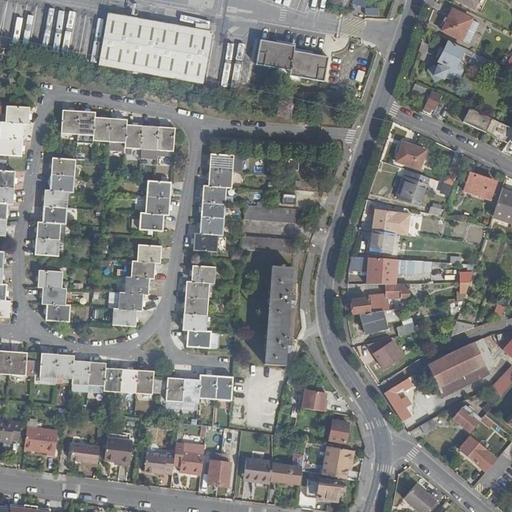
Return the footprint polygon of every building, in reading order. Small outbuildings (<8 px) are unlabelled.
[(353,0),(352,4),(364,9),(366,0),(353,0)] [(479,0),(457,0),(475,9),(479,0)] [(377,10),(364,9),(364,17),(377,17),(377,10)] [(472,19),(454,10),(443,30),(461,40),(461,39),(468,43),(479,24),(471,20),(472,19)] [(98,66),(202,84),(210,34),(107,16),(98,66)] [(225,84),(249,87),(254,44),(230,41),(225,84)] [(293,52),(293,48),(259,41),(255,66),(289,73),(289,77),(323,83),(328,59),(293,52)] [(464,50),(448,42),(439,61),(442,64),(438,67),(435,65),(427,69),(435,83),(445,78),(453,82),(453,79),(458,78),(463,71),(461,64),(458,62),(464,50)] [(489,60),(474,52),(470,61),(484,69),(489,60)] [(427,88),(412,81),(410,86),(424,93),(427,88)] [(435,110),(442,95),(433,90),(424,109),(429,111),(430,108),(435,110)] [(6,108),(5,115),(5,124),(24,125),(29,126),(31,109),(6,108)] [(509,139),(511,135),(511,128),(469,108),(463,121),(507,142),(509,139)] [(76,137),(78,113),(63,112),(62,136),(76,137)] [(93,138),(95,119),(95,114),(78,113),(76,137),(93,138)] [(109,144),(111,120),(95,119),(93,138),(94,142),(109,144)] [(125,145),(127,127),(127,122),(111,120),(109,144),(125,145)] [(24,125),(5,124),(0,123),(0,128),(0,139),(23,141),(24,125)] [(142,151),(143,128),(127,127),(125,145),(125,149),(142,151)] [(158,152),(160,130),(143,128),(142,151),(158,152)] [(175,131),(160,130),(158,152),(174,154),(175,131)] [(0,156),(22,158),(23,141),(0,139),(0,156)] [(428,151),(408,144),(403,155),(399,153),(397,161),(421,169),(428,151)] [(213,156),(212,172),(235,173),(237,158),(213,156)] [(51,176),(74,178),(75,161),(51,160),(51,176)] [(298,172),(298,161),(290,161),(289,171),(298,172)] [(454,186),(460,168),(453,166),(447,183),(454,186)] [(430,177),(408,170),(399,198),(420,205),(430,177)] [(16,174),(0,172),(0,188),(14,190),(16,174)] [(235,173),(212,172),(211,188),(229,189),(234,190),(235,173)] [(496,182),(470,174),(463,191),(490,200),(496,182)] [(50,193),(67,194),(73,194),(74,178),(51,176),(50,193)] [(147,200),(170,202),(171,185),(148,183),(147,200)] [(449,195),(451,185),(441,183),(439,194),(449,195)] [(14,190),(0,188),(0,204),(8,205),(13,206),(14,190)] [(229,189),(211,188),(206,188),(204,204),(227,206),(229,189)] [(493,218),(511,224),(511,222),(511,195),(502,192),(493,218)] [(43,208),(66,209),(67,194),(50,193),(44,193),(43,208)] [(296,206),(297,196),(283,195),(282,206),(296,206)] [(169,218),(170,202),(147,200),(146,216),(163,217),(169,218)] [(227,206),(204,204),(203,220),(226,222),(227,206)] [(443,217),(446,209),(432,206),(430,214),(443,217)] [(298,211),(248,207),(247,220),(297,224),(298,211)] [(377,209),(374,230),(375,230),(397,233),(407,235),(411,209),(398,207),(397,213),(377,209)] [(42,224),(60,226),(65,226),(66,209),(43,208),(42,224)] [(162,233),(163,217),(146,216),(140,215),(140,232),(162,233)] [(226,222),(203,220),(202,237),(220,238),(225,238),(226,222)] [(36,240),(59,242),(60,226),(42,224),(37,224),(36,240)] [(397,233),(375,230),(372,250),(394,254),(397,233)] [(296,239),(246,235),(244,251),(295,254),(296,239)] [(220,238),(202,237),(196,237),(195,252),(202,253),(218,254),(220,238)] [(58,258),(59,242),(36,240),(35,256),(58,258)] [(137,265),(155,266),(160,266),(161,250),(138,249),(137,265)] [(353,257),(349,270),(368,272),(368,286),(388,286),(398,286),(398,274),(412,274),(412,261),(353,257)] [(154,282),(155,266),(137,265),(133,264),(132,280),(149,281),(154,282)] [(292,268),(272,267),(265,364),(285,365),(286,346),(291,346),(292,341),(286,341),(289,302),(294,302),(295,297),(290,297),(292,268)] [(193,284),(211,286),(216,286),(217,271),(194,269),(193,284)] [(469,282),(473,272),(461,272),(460,282),(469,282)] [(43,289),(61,291),(62,275),(39,273),(37,289),(43,289)] [(149,297),(149,281),(132,280),(126,280),(125,295),(143,297),(149,297)] [(456,302),(463,301),(469,282),(460,282),(460,290),(456,290),(456,302)] [(210,302),(211,286),(193,284),(188,284),(187,300),(210,302)] [(354,299),(354,316),(363,314),(381,312),(403,309),(403,299),(410,298),(410,286),(398,286),(388,286),(387,297),(371,297),(371,299),(354,299)] [(67,291),(61,291),(43,289),(42,305),(47,306),(66,307),(67,291)] [(142,313),(143,297),(125,295),(119,295),(118,311),(136,312),(142,313)] [(495,310),(502,313),(506,302),(499,299),(495,310)] [(209,318),(210,302),(187,300),(186,316),(209,318)] [(6,303),(0,302),(0,318),(10,319),(10,303),(6,303)] [(70,308),(66,307),(47,306),(45,322),(69,323),(70,308)] [(86,307),(84,322),(92,323),(95,308),(86,307)] [(135,329),(136,312),(118,311),(113,311),(112,327),(135,329)] [(381,312),(363,314),(366,333),(384,329),(381,312)] [(208,334),(209,318),(186,316),(184,332),(189,333),(208,334)] [(399,335),(414,332),(411,324),(397,327),(399,335)] [(212,335),(208,334),(189,333),(189,349),(211,351),(212,335)] [(390,338),(367,343),(383,369),(402,356),(390,338)] [(488,374),(485,365),(494,361),(483,339),(446,356),(420,370),(424,378),(432,374),(443,397),(461,387),(488,374)] [(13,352),(0,351),(0,374),(12,375),(13,352)] [(29,354),(13,352),(12,375),(28,376),(29,354)] [(35,376),(59,379),(60,356),(44,355),(44,362),(36,362),(35,376)] [(60,356),(59,379),(75,380),(77,362),(77,357),(60,356)] [(77,362),(75,380),(75,386),(91,387),(92,363),(77,362)] [(92,363),(91,387),(107,388),(108,371),(108,365),(92,363)] [(108,371),(107,388),(106,394),(122,395),(124,372),(108,371)] [(124,372),(122,395),(139,396),(141,374),(124,372)] [(141,374),(139,396),(155,397),(156,375),(141,374)] [(200,400),(216,400),(218,377),(202,376),(202,381),(200,400)] [(216,400),(233,402),(235,378),(218,377),(216,400)] [(410,416),(406,409),(411,405),(406,396),(400,399),(396,392),(402,388),(404,391),(413,385),(408,378),(383,393),(401,421),(410,416)] [(168,402),(184,403),(186,380),(170,379),(168,402)] [(200,404),(200,400),(202,381),(186,380),(184,403),(200,404)] [(495,402),(501,394),(493,387),(484,392),(495,402)] [(328,394),(306,390),(303,408),(327,412),(328,405),(326,404),(328,394)] [(472,429),(481,418),(475,412),(476,410),(471,405),(469,407),(466,405),(462,407),(453,417),(470,432),(472,429)] [(509,434),(485,414),(481,418),(472,429),(484,440),(494,427),(506,437),(509,434)] [(434,419),(421,426),(425,433),(438,426),(434,419)] [(16,441),(18,424),(0,421),(0,441),(11,443),(11,440),(16,441)] [(349,424),(333,421),(330,440),(346,443),(349,424)] [(25,429),(22,450),(45,453),(45,456),(53,457),(56,433),(25,429)] [(486,471),(497,458),(470,436),(459,449),(486,471)] [(222,455),(217,487),(227,488),(230,465),(229,465),(230,457),(227,456),(230,438),(225,437),(222,455)] [(105,460),(115,461),(121,461),(121,465),(129,466),(132,441),(108,438),(105,460)] [(181,473),(201,476),(205,453),(185,450),(186,445),(178,444),(177,452),(175,465),(182,466),(181,473)] [(97,467),(99,449),(72,445),(70,461),(80,462),(84,462),(83,465),(97,467)] [(205,453),(206,448),(186,445),(185,450),(205,453)] [(354,452),(330,447),(323,475),(348,480),(350,470),(354,452)] [(174,472),(175,465),(177,452),(168,451),(168,454),(148,452),(146,470),(165,473),(165,471),(174,472)] [(207,485),(217,487),(222,455),(214,455),(212,461),(211,461),(207,485)] [(270,485),(270,483),(272,464),(272,463),(246,460),(243,481),(270,485)] [(270,483),(301,486),(302,479),(303,470),(272,464),(270,483)] [(343,484),(321,481),(318,499),(337,501),(338,494),(342,494),(343,484)] [(418,511),(428,511),(437,503),(417,485),(404,498),(418,511)]
